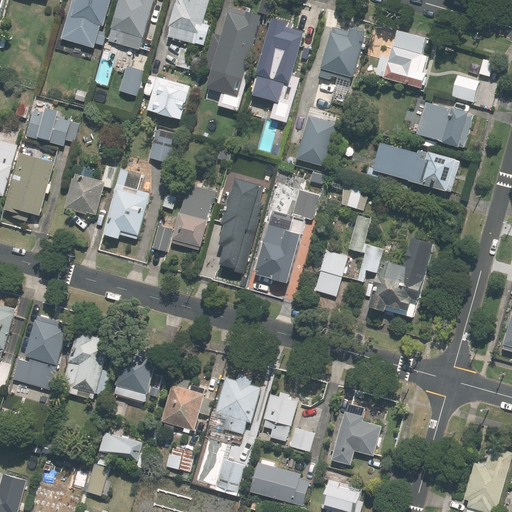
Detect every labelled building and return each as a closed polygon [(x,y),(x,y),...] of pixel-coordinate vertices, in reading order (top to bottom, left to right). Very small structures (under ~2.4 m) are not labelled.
[(100,24),(105,26),(112,0),(74,0),(63,39),(93,47),(100,24)] [(142,50),(155,0),(121,0),(114,29),(115,29),(111,41),(142,50)] [(205,25),(212,0),(211,0),(185,0),(186,1),(183,0),(179,0),(172,26),(174,27),(171,36),(189,42),(187,47),(183,46),(178,66),(198,71),(205,46),(207,47),(212,27),(205,25)] [(248,13),(233,9),(232,11),(231,11),(211,84),(231,89),(228,101),(239,104),(264,15),(249,11),(248,13)] [(298,62),(306,32),(289,27),(291,22),(275,18),(265,54),(266,54),(255,92),(279,99),(285,79),(292,81),(297,62),(298,62)] [(352,33),(335,28),(324,69),(322,77),(333,80),(334,76),(341,78),(343,74),(355,77),(368,33),(353,29),(352,33)] [(423,56),(428,39),(401,31),(396,47),(395,47),(392,58),(383,56),(378,75),(386,77),(386,79),(424,89),(428,75),(426,74),(428,70),(425,69),(428,57),(423,56)] [(114,62),(100,59),(93,83),(108,87),(114,62)] [(503,67),(487,62),(479,92),(495,96),(503,67)] [(128,66),(121,91),(139,95),(145,72),(128,66)] [(475,103),(481,81),(460,75),(453,96),(475,103)] [(182,120),(191,86),(158,77),(149,110),(182,120)] [(85,102),(88,93),(79,90),(76,99),(85,102)] [(455,110),(429,102),(420,135),(447,142),(446,143),(462,148),(462,147),(466,147),(475,116),(470,114),(471,113),(455,109),(455,110)] [(27,118),(31,105),(20,103),(17,115),(27,118)] [(47,113),(36,110),(29,136),(64,146),(66,140),(76,143),(82,122),(60,116),(62,111),(49,107),(47,113)] [(290,114),(270,109),(263,133),(274,136),(270,148),(283,152),(287,140),(283,139),(290,114)] [(312,114),(300,157),(329,164),(340,122),(312,114)] [(157,135),(151,157),(174,164),(180,141),(178,141),(180,135),(160,130),(158,135),(157,135)] [(0,194),(6,197),(20,146),(0,140),(0,194)] [(431,153),(420,150),(419,153),(383,143),(375,169),(423,182),(422,184),(454,193),(463,161),(431,152),(431,153)] [(233,151),(221,148),(217,160),(229,164),(233,151)] [(57,163),(23,153),(7,209),(15,212),(14,215),(29,219),(31,213),(42,216),(57,163)] [(74,179),(66,208),(88,214),(89,213),(98,215),(106,187),(112,189),(118,168),(107,166),(103,182),(78,175),(76,180),(74,179)] [(145,175),(123,170),(117,192),(118,192),(106,234),(121,239),(122,235),(139,240),(151,199),(150,198),(151,193),(140,191),(145,175)] [(327,175),(314,172),(312,180),(324,184),(327,175)] [(246,271),(266,201),(261,200),(265,185),(238,177),(225,221),(230,222),(227,231),(225,230),(222,243),(227,245),(222,263),(246,271)] [(346,183),(335,180),(333,188),(343,191),(346,183)] [(365,212),(369,198),(363,197),(365,189),(347,185),(345,192),(345,207),(365,212)] [(209,224),(217,193),(190,186),(182,216),(181,216),(174,242),(202,250),(210,224),(209,224)] [(314,221),(320,198),(301,192),(295,216),(314,221)] [(179,197),(166,194),(162,211),(174,214),(179,197)] [(307,222),(277,214),(258,278),(290,287),(304,239),(303,238),(307,222)] [(428,214),(425,223),(441,227),(444,218),(428,214)] [(373,219),(360,215),(351,249),(366,254),(359,280),(366,282),(369,271),(379,274),(385,250),(366,245),(373,219)] [(155,250),(167,254),(174,231),(161,227),(155,250)] [(429,287),(439,249),(413,241),(406,267),(385,261),(380,279),(381,279),(372,312),(388,316),(389,313),(415,321),(419,306),(421,306),(427,287),(429,287)] [(337,253),(328,251),(324,250),(322,259),(326,260),(317,290),(338,296),(349,257),(350,254),(338,250),(337,253)] [(16,309),(0,304),(0,359),(2,360),(5,349),(7,350),(17,314),(15,313),(16,309)] [(70,324),(41,316),(39,320),(38,320),(28,356),(35,358),(33,364),(38,365),(36,372),(16,367),(11,382),(31,388),(32,384),(51,389),(52,388),(58,390),(62,379),(55,377),(58,364),(60,365),(70,329),(69,329),(70,324)] [(113,341),(80,332),(63,391),(95,400),(96,393),(109,397),(116,373),(105,370),(113,341)] [(148,393),(158,360),(128,352),(118,385),(119,386),(117,394),(145,402),(148,393)] [(253,385),(255,378),(241,374),(239,381),(228,378),(219,414),(224,415),(221,427),(229,430),(227,435),(238,438),(239,433),(245,434),(248,422),(254,423),(264,388),(253,385)] [(192,391),(174,385),(164,421),(167,422),(165,427),(175,430),(176,425),(186,427),(185,432),(191,433),(192,429),(196,430),(207,390),(193,386),(192,391)] [(294,426),(300,403),(273,396),(267,419),(268,419),(266,427),(275,429),(273,438),(287,442),(291,426),(294,426)] [(363,417),(365,408),(352,404),(350,413),(348,412),(335,460),(353,465),(357,451),(375,456),(383,427),(364,421),(365,417),(363,417)] [(150,428),(131,423),(127,439),(146,444),(150,428)] [(297,428),(292,446),(311,452),(316,433),(297,428)] [(45,444),(35,441),(31,453),(42,456),(45,444)] [(500,506),(511,463),(511,449),(493,444),(488,464),(477,461),(467,497),(471,498),(467,511),(493,511),(495,505),(500,506)] [(189,480),(197,453),(175,447),(172,460),(170,460),(168,467),(184,471),(182,478),(189,480)] [(240,492),(247,466),(226,461),(219,486),(240,492)] [(304,507),(311,482),(301,479),(302,475),(260,463),(252,492),(304,507)] [(95,465),(87,491),(109,497),(114,481),(111,481),(114,470),(95,465)] [(0,511),(8,511),(10,508),(18,510),(27,478),(6,472),(1,491),(0,490),(0,511)] [(332,480),(324,508),(335,511),(334,511),(363,511),(366,502),(361,501),(363,494),(341,488),(342,484),(332,480)] [(204,511),(210,494),(192,489),(186,511),(204,511)]
